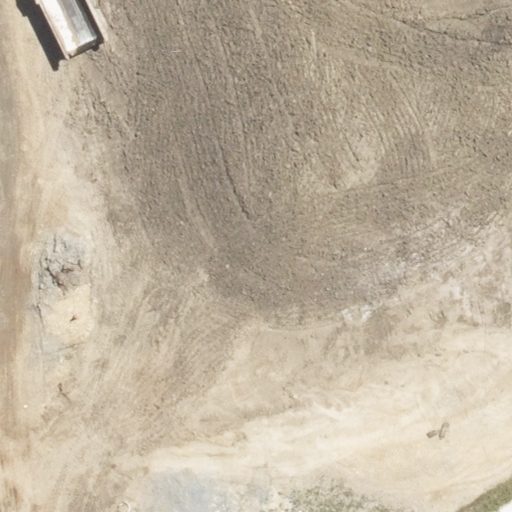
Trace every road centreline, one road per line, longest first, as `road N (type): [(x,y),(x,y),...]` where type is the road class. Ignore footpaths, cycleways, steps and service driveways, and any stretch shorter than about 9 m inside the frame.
road 1 (residential): [(30,385),(368,116),(511,55)]
road 2 (residential): [(30,385),(61,432),(147,511)]
